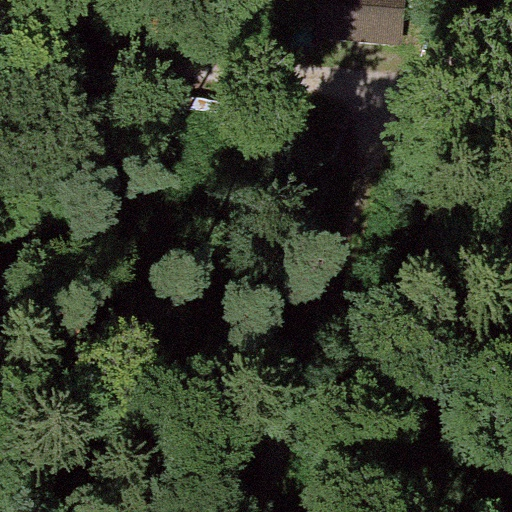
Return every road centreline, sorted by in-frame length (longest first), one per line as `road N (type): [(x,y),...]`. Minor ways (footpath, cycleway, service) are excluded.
road 1 (track): [(0,39),(511,92)]
road 2 (track): [(398,78),(264,511)]
